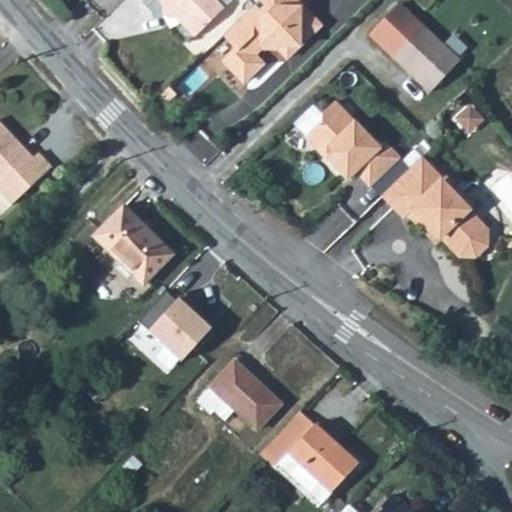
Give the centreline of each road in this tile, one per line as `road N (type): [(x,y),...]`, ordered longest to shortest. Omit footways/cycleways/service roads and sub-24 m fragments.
road 1 (secondary): [(7,0),(110,113),(258,253),(445,389)]
road 2 (residential): [(511,489),(435,419),(445,389)]
